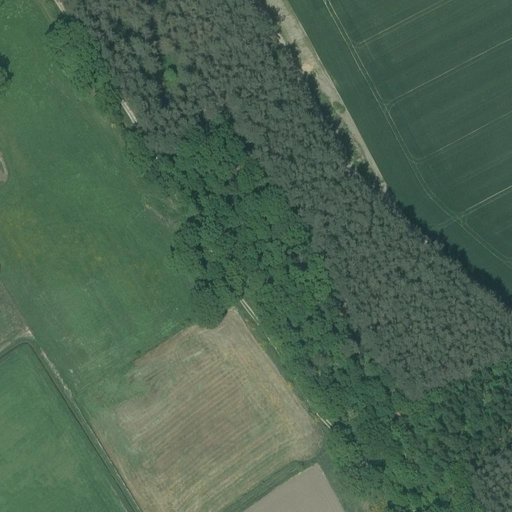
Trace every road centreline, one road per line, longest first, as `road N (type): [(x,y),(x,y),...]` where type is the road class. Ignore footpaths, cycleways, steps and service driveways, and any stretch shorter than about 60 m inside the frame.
road 1 (track): [(394,511),(376,476),(317,415),(235,298),(48,0)]
road 2 (track): [(511,327),(355,187),(251,0)]
